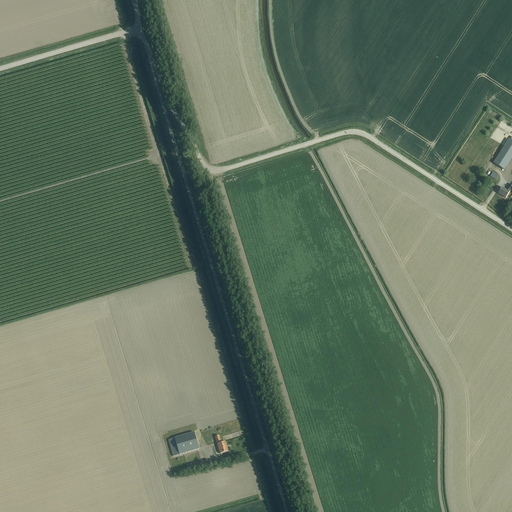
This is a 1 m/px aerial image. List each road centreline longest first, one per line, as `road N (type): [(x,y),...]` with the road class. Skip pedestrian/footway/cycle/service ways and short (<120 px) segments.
road 1 (unclassified): [(278,511),(148,52)]
road 2 (unclassified): [(511,231),(355,131),(206,167),(148,52)]
road 3 (unclassified): [(0,69),(139,28)]
